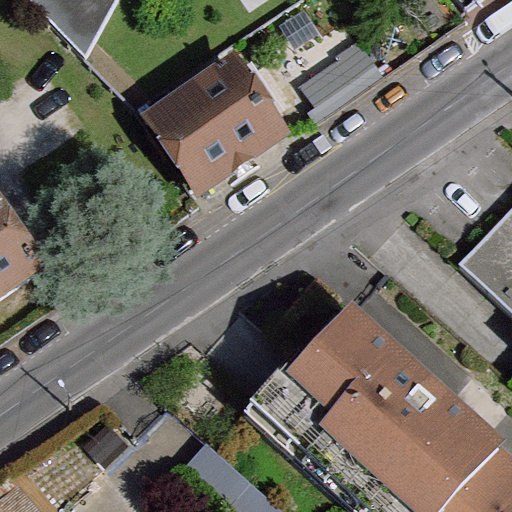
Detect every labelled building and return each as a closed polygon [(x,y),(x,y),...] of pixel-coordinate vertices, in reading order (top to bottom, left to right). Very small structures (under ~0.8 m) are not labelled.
[(30,0),(90,62),(123,2),(118,0),(30,0)] [(459,0),(467,10),(481,0),(459,0)] [(327,111),(386,74),(368,44),(309,81),(327,111)] [(239,70),(155,123),(197,192),(282,138),(239,70)] [(0,299),(40,273),(0,213),(0,299)] [(511,217),(464,268),(511,313),(511,217)] [(307,380),(269,421),(371,511),(511,511),(511,474),(350,331),(307,380)] [(245,427),(340,511),(371,511),(269,421),(307,380),(296,370),(286,381),(245,427)] [(25,511),(9,496),(0,505),(0,511),(25,511)]
